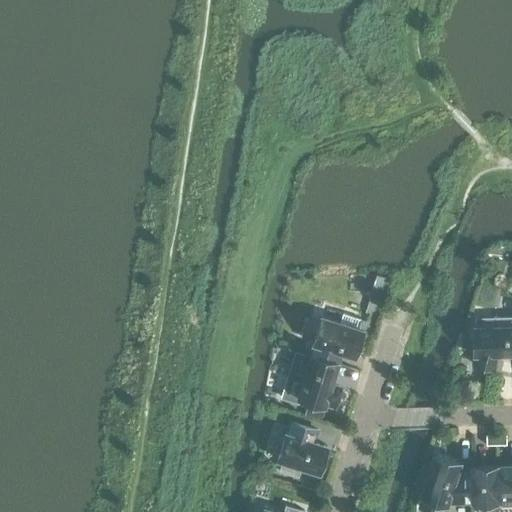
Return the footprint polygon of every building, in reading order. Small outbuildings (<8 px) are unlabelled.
[(300,359),(335,370),(341,351),(355,356),(363,330),(359,328),(362,319),(343,313),(340,322),(321,317),(313,343),(315,343),(311,355),(302,352),(300,359)] [(497,353),(511,352),(511,315),(475,316),(475,326),(473,326),(474,354),(476,354),(473,363),(493,368),(497,353)] [(331,384),(335,370),(300,359),(296,372),(305,375),(299,397),(325,405),(325,403),(335,406),(341,387),(331,384)] [(306,405),(304,413),(321,418),(323,410),(306,405)] [(319,472),(327,446),(313,441),(317,429),(291,421),(287,433),(285,433),(277,459),(282,460),(279,470),(298,476),(301,466),(319,472)] [(496,434),(496,444),(506,444),(506,433),(496,434)] [(486,444),(496,444),(496,434),(486,434),(486,444)] [(473,474),(472,474),(456,474),(460,462),(434,454),(421,496),(423,497),(420,506),(438,511),(442,502),(447,504),(447,502),(474,501),(473,474)] [(511,464),(497,465),(498,511),(511,510),(511,464)] [(472,466),(472,474),(473,474),(474,501),(478,501),(478,511),(498,511),(497,465),(472,466)]
